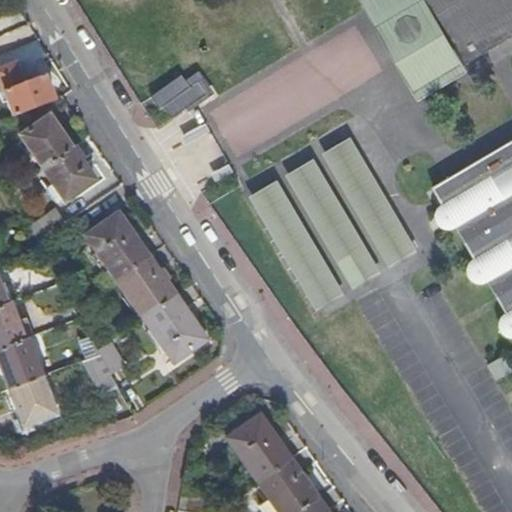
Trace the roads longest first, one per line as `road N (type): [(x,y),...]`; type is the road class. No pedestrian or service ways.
road 1 (residential): [(43,0),(267,355)]
road 2 (residential): [(267,355),(396,511)]
road 3 (residential): [(149,437),(0,493)]
road 4 (residential): [(267,355),(149,437)]
